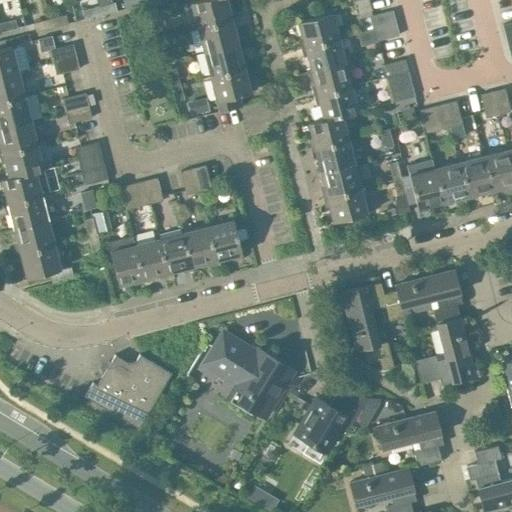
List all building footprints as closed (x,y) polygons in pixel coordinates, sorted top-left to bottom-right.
[(197,0),(191,2),(197,27),(231,18),(225,0),(197,0)] [(98,6),(100,15),(116,10),(114,2),(98,6)] [(82,10),(84,19),(100,15),(98,6),(82,10)] [(369,16),(372,28),(395,22),(392,10),(373,15),(369,16)] [(297,21),(304,46),(337,37),(331,12),(297,21)] [(49,18),(51,27),(67,23),(65,14),(49,18)] [(33,22),(35,31),(51,27),(49,18),(33,22)] [(154,20),(158,37),(167,34),(163,18),(154,20)] [(197,27),(203,51),(237,43),(231,18),(197,27)] [(0,22),(0,30),(0,32),(17,28),(14,19),(0,22)] [(502,24),(505,37),(511,35),(511,21),(510,22),(503,24),(502,24)] [(372,28),(375,41),(377,40),(398,35),(397,31),(395,22),(372,28)] [(158,37),(162,53),(171,50),(167,34),(158,37)] [(304,46),(310,70),(344,62),(337,37),(304,46)] [(203,51),(209,76),(243,67),(237,43),(203,51)] [(49,49),(52,62),(75,56),(72,44),(49,49)] [(0,48),(0,75),(17,71),(11,46),(0,48)] [(52,62),(55,74),(78,68),(75,56),(52,62)] [(381,65),(384,77),(407,71),(405,62),(404,59),(384,64),(381,65)] [(310,70),(316,95),(350,86),(344,62),(310,70)] [(166,69),(171,85),(179,83),(175,67),(166,69)] [(209,76),(218,111),(241,105),(238,95),(249,92),(243,67),(209,76)] [(0,75),(0,101),(23,95),(17,71),(0,75)] [(384,77),(387,90),(411,83),(407,71),(384,77)] [(171,85),(175,101),(183,99),(179,83),(171,85)] [(387,90),(391,102),(414,96),(411,83),(387,90)] [(316,95),(323,118),(323,119),(341,114),(341,115),(357,111),(350,86),(316,95)] [(491,91),(497,114),(510,111),(504,88),(502,88),(491,91)] [(482,108),(485,117),(497,114),(491,91),(479,94),(482,108)] [(61,98),(64,111),(88,105),(84,93),(61,98)] [(0,101),(0,127),(30,119),(23,95),(0,101)] [(443,103),(449,127),(461,123),(458,114),(455,100),(443,103)] [(430,107),(436,130),(449,127),(443,103),(430,107)] [(64,111),(68,123),(91,117),(88,105),(64,111)] [(418,110),(424,133),(436,130),(430,107),(418,110)] [(307,122),(313,147),(347,139),(341,115),(341,114),(323,119),(323,118),(307,122)] [(0,127),(0,144),(2,153),(36,144),(30,119),(0,127)] [(379,131),(383,147),(392,145),(388,128),(379,131)] [(313,147),(320,172),(353,163),(347,139),(313,147)] [(74,147),(77,159),(100,154),(97,141),(74,147)] [(2,153),(8,177),(34,170),(34,171),(42,169),(36,144),(2,153)] [(511,171),(506,149),(482,155),(490,189),(511,183),(511,171)] [(77,159),(80,172),(103,166),(100,154),(77,159)] [(482,155),(457,162),(466,195),(490,189),(482,155)] [(388,163),(392,179),(400,177),(396,161),(388,163)] [(433,168),(442,202),(443,205),(453,203),(452,199),(466,195),(457,162),(433,168)] [(320,172),(326,196),(360,188),(353,163),(320,172)] [(192,168),(198,191),(210,188),(204,164),(192,168)] [(80,172),(83,184),(106,178),(103,166),(80,172)] [(179,171),(185,194),(198,191),(192,168),(179,171)] [(408,174),(417,208),(442,202),(433,168),(408,174)] [(7,203),(41,195),(48,193),(42,169),(34,171),(34,170),(8,177),(0,178),(7,203)] [(408,174),(400,176),(407,205),(415,203),(408,174)] [(143,180),(149,203),(162,200),(156,177),(143,180)] [(392,179),(396,195),(404,193),(400,177),(392,179)] [(131,183),(137,206),(149,203),(143,180),(131,183)] [(119,186),(125,209),(137,206),(131,183),(119,186)] [(326,196),(332,221),(366,213),(360,188),(326,196)] [(7,203),(13,228),(47,219),(41,195),(7,203)] [(83,219),(87,235),(96,233),(91,217),(83,219)] [(13,228),(19,252),(53,244),(47,219),(13,228)] [(207,226),(216,259),(241,253),(232,219),(207,226)] [(182,232),(191,266),(216,259),(207,226),(182,232)] [(158,238),(167,272),(191,266),(182,232),(158,238)] [(87,235),(91,251),(100,249),(96,233),(87,235)] [(106,241),(117,284),(142,278),(134,244),(131,235),(106,241)] [(134,244),(142,278),(167,272),(158,238),(134,244)] [(19,252),(26,277),(59,269),(53,244),(19,252)] [(435,323),(458,317),(455,304),(461,302),(453,269),(394,284),(396,290),(400,307),(401,307),(403,316),(409,314),(407,305),(435,298),(437,307),(431,309),(435,323)] [(400,307),(396,290),(382,293),(379,282),(341,291),(355,350),(363,347),(367,362),(379,359),(381,369),(393,366),(386,341),(378,343),(370,309),(384,305),(388,319),(403,316),(401,307),(400,307)] [(439,378),(440,384),(473,375),(458,317),(435,323),(444,358),(435,360),(434,354),(414,359),(420,383),(439,378)] [(241,403),(263,416),(292,370),(266,353),(263,357),(222,332),(203,363),(236,383),(234,387),(246,394),(241,403)] [(511,360),(500,363),(511,408),(511,360)] [(84,395),(138,427),(163,384),(150,376),(149,373),(145,374),(132,366),(129,370),(118,364),(100,369),(101,375),(96,384),(92,382),(84,395)] [(294,433),(321,450),(334,428),(344,434),(353,419),(366,398),(341,383),(328,405),(315,397),(294,433)] [(375,399),(366,398),(353,419),(364,426),(375,408),(375,399)] [(383,405),(386,413),(396,410),(394,402),(383,405)] [(413,450),(417,465),(440,459),(436,445),(442,443),(433,410),(375,425),(381,449),(416,440),(419,448),(413,450)] [(474,477),(482,510),(511,502),(511,477),(500,481),(494,459),(500,458),(497,445),(473,451),(477,464),(484,462),(487,474),(474,477)] [(374,475),(383,473),(380,461),(371,464),(374,475)] [(386,506),(387,511),(412,511),(409,501),(415,500),(407,467),(383,473),(374,475),(371,464),(362,466),(365,478),(349,482),(355,505),(390,496),(392,505),(386,506)]
